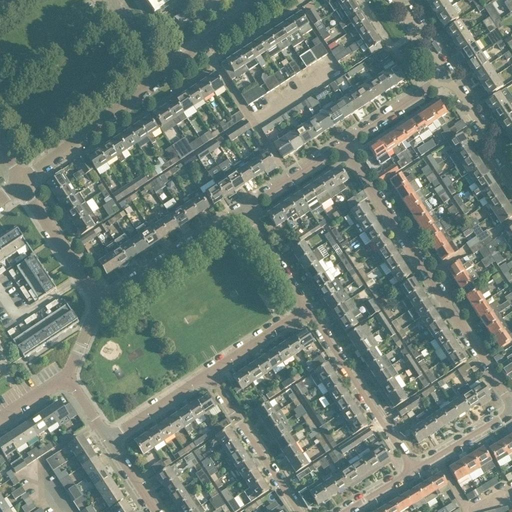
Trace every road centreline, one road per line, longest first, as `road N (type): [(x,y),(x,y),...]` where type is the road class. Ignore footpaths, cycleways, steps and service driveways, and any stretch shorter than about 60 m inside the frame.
road 1 (residential): [(511,405),(341,146)]
road 2 (residential): [(22,183),(262,0)]
road 3 (residential): [(305,310),(413,470)]
road 4 (residential): [(96,299),(241,210)]
road 5 (residential): [(298,511),(209,373)]
road 6 (residential): [(96,299),(22,183)]
road 7 (residential): [(341,146),(447,74)]
road 8 (residential): [(108,438),(209,373)]
